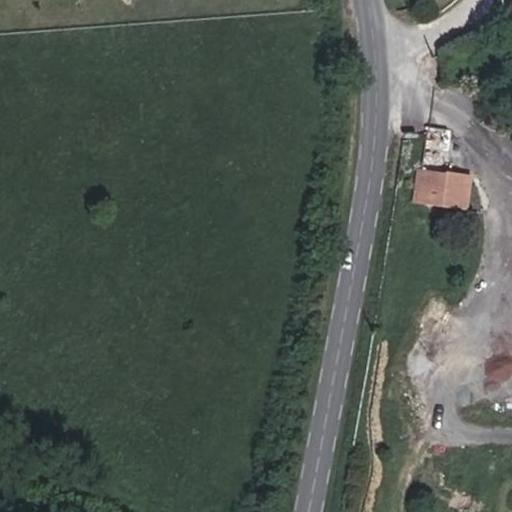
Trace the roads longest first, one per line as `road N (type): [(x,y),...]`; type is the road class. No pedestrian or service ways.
road 1 (tertiary): [(311,511),(376,161),(371,0)]
road 2 (track): [(380,98),(435,107),(473,128),(502,189),(501,252),(446,371),(445,397),(460,435),(511,439)]
